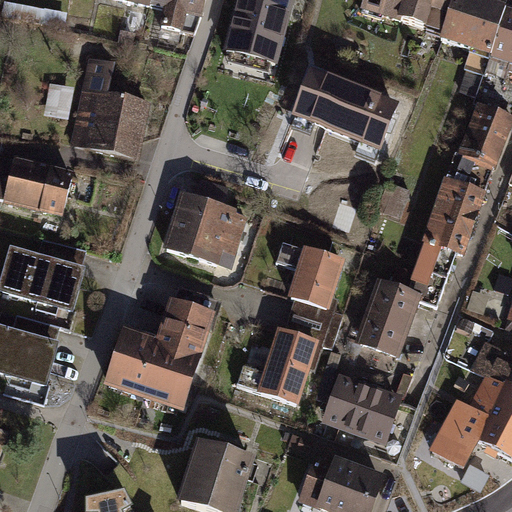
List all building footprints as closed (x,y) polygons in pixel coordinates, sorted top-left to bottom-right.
[(111,0),(154,10),(154,8),(155,0),(111,0)] [(155,0),(154,8),(169,11),(164,31),(196,38),(203,19),(207,0),(155,0)] [(241,0),(228,53),(278,66),(294,0),(241,0)] [(367,0),(364,12),(445,36),(456,0),(367,0)] [(482,56),(493,59),(508,13),(466,0),(456,0),(445,36),(442,43),(482,56)] [(493,59),(511,65),(511,14),(508,13),(493,59)] [(463,94),(479,101),(493,59),(482,56),(476,74),(470,72),(463,94)] [(458,158),(448,186),(484,198),(511,123),(511,122),(485,112),(489,102),(509,109),(511,107),(511,65),(493,59),(479,101),(476,109),(480,111),(462,159),(458,158)] [(92,65),(76,148),(137,160),(148,106),(109,99),(115,70),(92,65)] [(396,113),(311,80),(296,119),(381,151),(396,113)] [(71,180),(2,163),(0,172),(0,204),(61,219),(71,180)] [(185,199),(168,252),(219,267),(223,252),(235,255),(245,223),(233,220),(234,215),(223,211),(229,191),(203,183),(197,203),(185,199)] [(412,195),(390,186),(379,214),(401,223),(412,195)] [(484,198),(448,186),(427,246),(458,258),(465,260),(484,198)] [(39,263),(82,275),(88,257),(44,245),(39,263)] [(458,258),(427,246),(410,299),(418,302),(418,304),(439,310),(458,258)] [(302,273),(293,302),(298,303),(327,313),(332,299),(343,265),(284,247),(278,265),(302,273)] [(39,263),(14,256),(4,294),(72,313),(82,275),(39,263)] [(410,299),(382,290),(362,347),(398,359),(418,304),(418,302),(410,299)] [(491,300),(475,295),(469,314),(485,319),(491,300)] [(335,317),(340,302),(332,299),(327,313),(298,303),(287,337),(316,347),(308,374),(317,377),(326,350),(334,353),(344,319),(335,317)] [(126,339),(110,390),(181,413),(212,318),(176,306),(163,345),(149,340),(147,346),(126,339)] [(13,338),(56,350),(61,331),(18,320),(13,338)] [(473,340),(478,329),(466,323),(461,335),(473,340)] [(13,338),(0,334),(0,374),(45,387),(56,350),(13,338)] [(244,370),(238,390),(297,408),(308,374),(316,347),(287,337),(282,336),(269,377),(244,370)] [(511,359),(488,347),(474,373),(491,382),(508,391),(510,388),(511,388),(511,359)] [(459,408),(436,454),(464,469),(478,443),(511,460),(511,388),(510,388),(508,391),(491,382),(474,415),(459,408)] [(402,405),(342,384),(328,424),(388,445),(402,405)] [(0,473),(13,438),(0,433),(0,473)] [(296,437),(291,450),(314,459),(319,446),(296,437)] [(238,511),(254,465),(202,449),(183,508),(194,511),(238,511)] [(358,477),(319,463),(303,504),(324,511),(370,511),(381,486),(376,485),(378,479),(360,473),(358,477)] [(131,511),(125,501),(90,508),(89,511),(131,511)]
